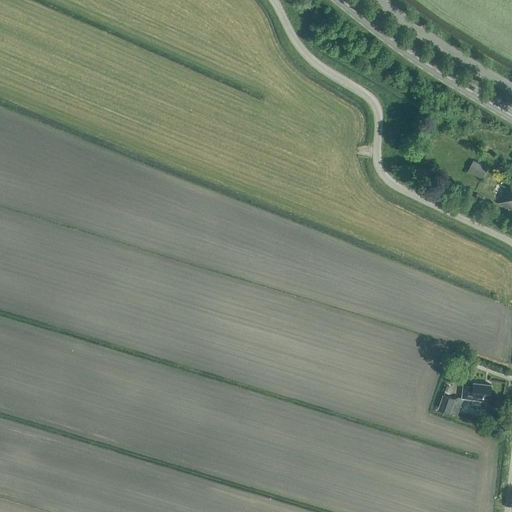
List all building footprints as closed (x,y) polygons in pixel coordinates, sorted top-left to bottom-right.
[(427,136),(421,146),(428,150),(434,140),(427,136)] [(488,168),(473,161),(467,172),(482,179),(488,168)] [(511,182),(509,181),(498,203),(511,210),(511,182)] [(490,397),(491,385),(473,383),(473,388),(462,387),(461,397),(461,399),(463,400),(482,401),(482,397),(490,397)] [(461,399),(461,397),(458,397),(454,399),(443,395),(438,408),(457,415),(463,400),(461,399)]
